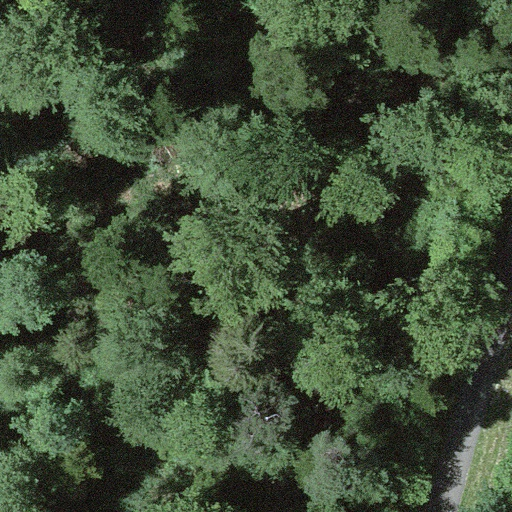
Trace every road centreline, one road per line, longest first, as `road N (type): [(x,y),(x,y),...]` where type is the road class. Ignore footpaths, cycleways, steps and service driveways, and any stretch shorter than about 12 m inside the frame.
road 1 (track): [(359,511),(271,184),(240,0)]
road 2 (unclassified): [(443,511),(511,300)]
